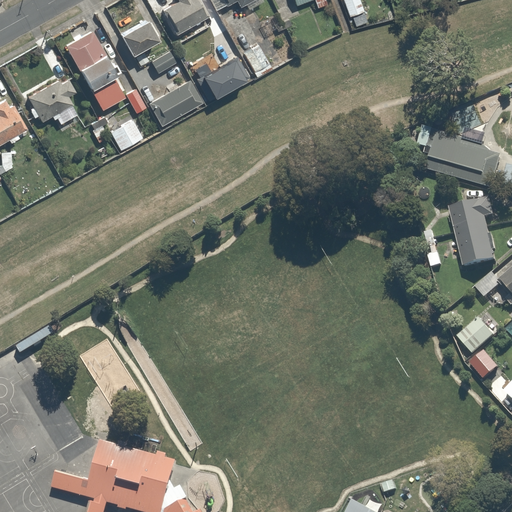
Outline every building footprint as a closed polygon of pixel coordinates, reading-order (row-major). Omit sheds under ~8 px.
[(173,0),(161,5),(172,30),(205,16),(198,0),(173,0)] [(208,0),(213,10),(232,0),(234,0),(240,11),(257,2),(260,0),(208,0)] [(360,0),(343,0),(352,24),(367,19),(360,0)] [(140,44),(151,39),(140,17),(114,30),(133,68),(148,60),(140,44)] [(98,52),(101,50),(89,27),(62,43),(74,65),(98,52)] [(223,27),(202,38),(212,59),(234,49),(223,27)] [(170,49),(148,60),(155,72),(176,60),(170,49)] [(74,65),(72,66),(83,86),(86,84),(109,72),(98,52),(74,65)] [(216,67),(199,77),(210,97),(228,87),(216,67)] [(109,72),(86,84),(98,106),(121,93),(109,72)] [(58,77),(24,95),(37,119),(48,113),(54,123),(76,111),(71,101),(58,77)] [(187,79),(144,101),(156,124),(199,102),(187,79)] [(133,86),(123,91),(133,111),(143,106),(133,86)] [(0,139),(22,129),(6,97),(0,99),(0,139)] [(131,118),(109,128),(118,147),(140,136),(131,118)] [(436,131),(425,167),(490,187),(501,151),(436,131)] [(511,158),(509,158),(502,185),(511,187),(511,158)] [(478,197),(450,203),(452,213),(446,214),(448,223),(454,221),(458,243),(451,244),(453,251),(460,250),(463,264),(491,258),(484,226),(496,224),(489,195),(478,197)] [(511,293),(511,251),(491,272),(511,293)] [(481,346),(495,333),(478,316),(455,338),(472,355),(481,346)] [(481,346),(472,355),(465,363),(484,382),(500,365),(481,346)] [(91,439),(49,366),(14,386),(56,459),(91,439)] [(154,511),(168,458),(96,440),(81,499),(132,511),(154,511)] [(43,489),(81,499),(86,476),(48,467),(43,489)] [(393,479),(379,484),(383,494),(396,488),(393,479)] [(379,511),(347,493),(336,511),(379,511)] [(195,511),(185,495),(155,511),(195,511)]
